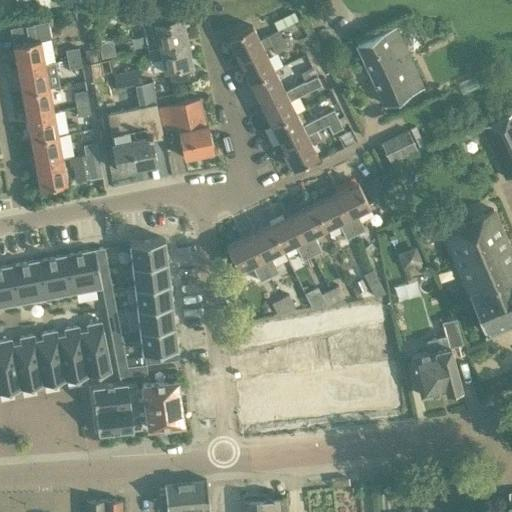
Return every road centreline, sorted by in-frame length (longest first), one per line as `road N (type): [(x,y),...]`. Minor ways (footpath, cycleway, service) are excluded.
road 1 (tertiary): [(229,458),(511,419)]
road 2 (residential): [(229,458),(196,194)]
road 3 (tertiary): [(0,474),(229,458)]
road 4 (residential): [(247,192),(196,2)]
road 5 (residential): [(20,223),(196,194)]
road 6 (residential): [(247,192),(358,145)]
